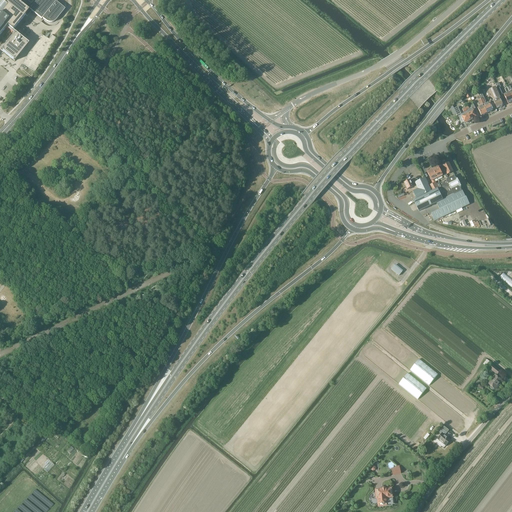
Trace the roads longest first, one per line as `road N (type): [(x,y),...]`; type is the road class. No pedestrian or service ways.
road 1 (primary): [(500,0),(306,199),(219,309),(119,458)]
road 2 (primary): [(275,167),(119,458)]
road 3 (primary): [(119,458),(220,343),(352,229)]
road 4 (primary): [(488,0),(305,133)]
road 5 (primary): [(374,191),(511,15)]
road 6 (unclassified): [(292,105),(381,64),(461,0)]
road 7 (secondary): [(270,121),(218,79),(147,1)]
road 8 (secondary): [(133,0),(246,115)]
road 9 (unclassified): [(415,511),(511,393)]
road 10 (residential): [(427,223),(397,205),(389,189),(411,158),(459,134)]
road 11 (secondary): [(273,138),(277,161),(309,166),(344,196),(355,225)]
road 12 (secondary): [(0,134),(75,38)]
